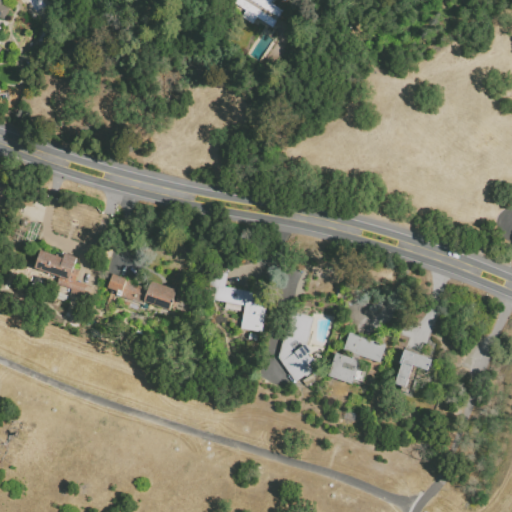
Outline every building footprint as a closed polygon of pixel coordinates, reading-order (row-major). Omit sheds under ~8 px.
[(246,13),(226,0),(273,0),(270,5),(283,13),(273,29),(256,19),(252,25),(242,18),(246,13)] [(0,1),(1,2),(3,3),(2,5),(10,10),(4,21),(0,19),(0,51),(1,52),(0,54),(0,1)] [(26,64),(14,58),(17,50),(30,57),(26,64)] [(34,270),(41,252),(64,260),(65,255),(78,260),(70,281),(88,287),(84,298),(60,289),(62,283),(58,282),(59,279),(34,270)] [(206,303),(211,273),(228,276),(225,289),(263,296),(261,306),(267,307),(262,334),(240,330),(245,308),(241,307),(240,314),(224,311),(225,304),(216,303),(216,305),(206,303)] [(108,289),(112,276),(132,283),(132,286),(137,288),(137,287),(149,291),(152,283),(177,292),(169,313),(145,304),(144,307),(114,296),(116,292),(108,289)] [(278,360),(292,313),(314,320),(306,351),(319,370),(306,378),(305,377),(295,384),(278,360)] [(342,356),(350,334),(354,336),(354,337),(369,342),(369,341),(386,347),(384,354),(388,355),(387,357),(388,358),(387,363),(381,361),(380,365),(359,357),(357,362),(369,366),(363,387),(354,384),(353,386),(328,378),(336,355),(342,356)] [(392,383),(404,387),(411,365),(426,370),(430,358),(403,350),(392,383)] [(398,374),(401,364),(418,370),(416,379),(435,385),(429,405),(426,405),(423,413),(406,408),(408,402),(391,397),(396,382),(391,380),(394,373),(398,374)] [(303,383),(312,376),(316,380),(306,388),(303,383)]
